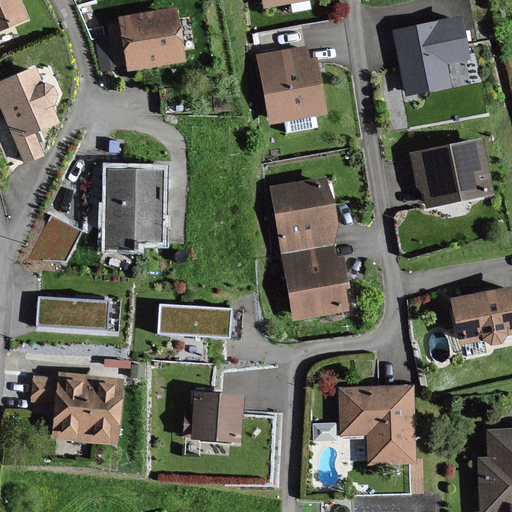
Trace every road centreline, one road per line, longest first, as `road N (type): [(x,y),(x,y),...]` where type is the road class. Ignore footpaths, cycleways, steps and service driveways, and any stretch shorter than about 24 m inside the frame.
road 1 (residential): [(288,511),(297,358),(381,339),(396,306),(352,0)]
road 2 (residential): [(4,243),(83,96),(77,37),(58,0)]
